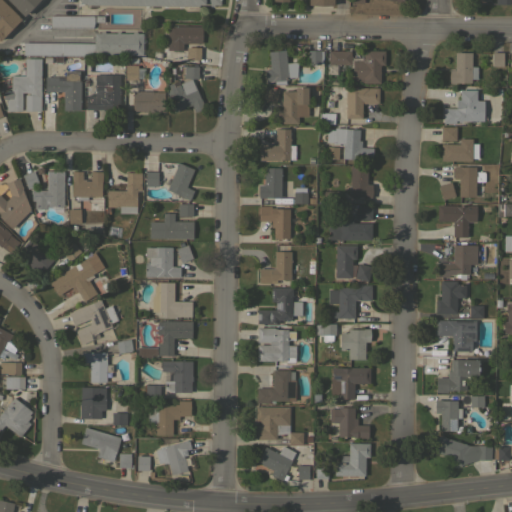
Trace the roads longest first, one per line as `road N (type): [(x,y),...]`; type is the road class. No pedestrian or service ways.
road 1 (residential): [(0,465),(160,500),(511,483)]
road 2 (residential): [(246,0),(246,29),(230,52),(225,145),(224,502)]
road 3 (residential): [(434,0),(405,140),(404,494)]
road 4 (tertiary): [(246,29),(511,29)]
road 5 (residential): [(0,155),(9,146),(225,145)]
road 6 (residential): [(0,284),(40,321),(48,477)]
